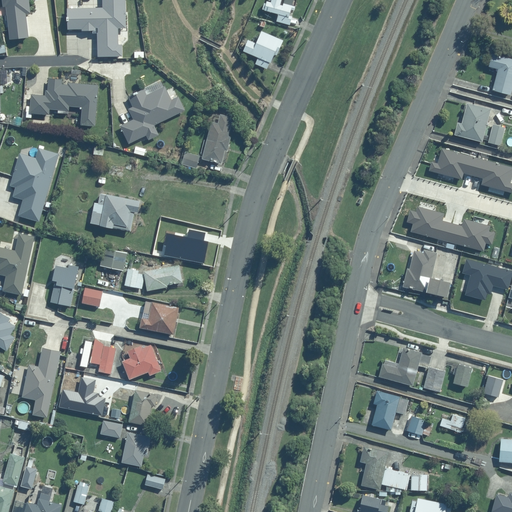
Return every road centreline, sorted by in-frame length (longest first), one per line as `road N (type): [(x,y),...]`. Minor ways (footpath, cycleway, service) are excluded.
road 1 (residential): [(187,511),(231,269),(259,177),(332,0)]
road 2 (unclassified): [(354,302),(310,511)]
road 3 (unclassified): [(469,0),(392,181)]
road 4 (residential): [(354,302),(511,346)]
road 5 (unclassified): [(392,181),(354,302)]
road 6 (residential): [(511,215),(392,181)]
